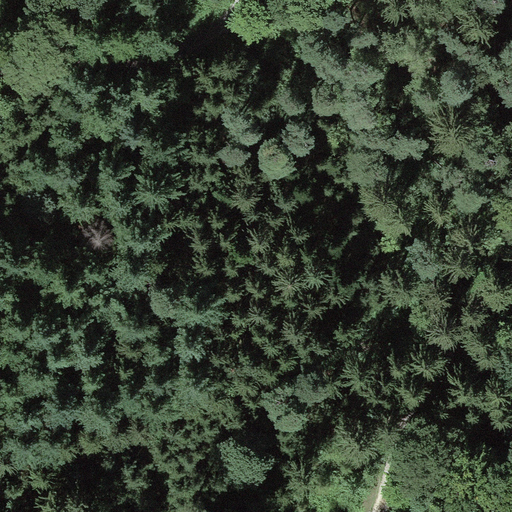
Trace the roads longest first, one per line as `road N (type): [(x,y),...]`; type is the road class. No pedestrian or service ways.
road 1 (track): [(461,315),(318,356),(91,443),(0,460)]
road 2 (track): [(241,0),(220,24),(183,42),(0,74)]
road 3 (track): [(461,315),(378,511)]
